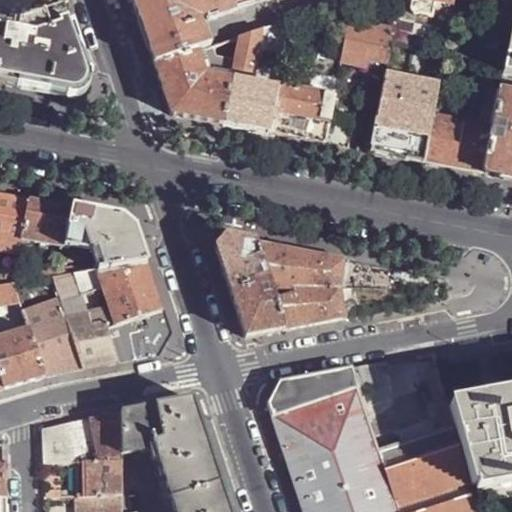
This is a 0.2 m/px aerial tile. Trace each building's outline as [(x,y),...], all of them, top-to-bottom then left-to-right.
[(145,44),(192,28),(192,25),(190,22),(204,18),(205,22),(244,9),(243,4),(256,0),(137,0),(133,8),(145,44)] [(426,0),(409,0),(407,11),(408,15),(413,16),(417,15),(430,17),(433,1),(426,0)] [(511,10),(500,77),(511,79),(511,10)] [(82,77),(60,12),(17,25),(15,37),(0,34),(0,83),(66,96),(82,77)] [(238,39),(229,81),(276,91),(277,87),(289,21),(238,39)] [(448,33),(394,22),(392,32),(445,43),(448,33)] [(392,32),(348,24),(340,64),(363,69),(365,62),(385,65),(392,32)] [(196,25),(192,25),(192,28),(145,44),(153,68),(195,53),(205,50),(196,25)] [(195,53),(153,68),(169,116),(221,126),(229,81),(209,77),(203,77),(200,67),(195,53)] [(207,73),(205,66),(200,67),(203,77),(209,77),(210,73),(207,73)] [(438,85),(384,74),(376,118),(429,129),(432,117),(438,85)] [(511,93),(511,79),(500,77),(497,91),(511,93)] [(229,81),(221,126),(267,135),(276,91),(229,81)] [(335,88),(309,84),(308,93),(333,99),(335,88)] [(276,91),(267,135),(323,145),(329,116),(333,99),(308,93),(277,87),(276,91)] [(497,92),(482,89),(477,115),(492,118),(497,92)] [(511,180),(511,93),(497,91),(497,92),(492,118),(490,128),(480,175),(511,180)] [(492,118),(477,115),(475,125),(490,128),(492,118)] [(353,120),(329,116),(323,145),(347,150),(353,120)] [(429,129),(422,164),(480,175),(490,128),(475,125),(432,117),(429,129)] [(376,118),(368,154),(422,164),(429,129),(376,118)] [(0,195),(0,237),(21,242),(24,229),(30,201),(0,195)] [(73,209),(30,201),(24,229),(68,237),(73,209)] [(123,218),(73,209),(68,237),(67,241),(90,246),(97,247),(105,271),(147,264),(136,230),(123,218)] [(68,237),(24,229),(21,242),(32,243),(33,240),(66,247),(67,241),(68,237)] [(0,248),(20,253),(21,242),(0,237),(0,248)] [(255,244),(225,238),(216,250),(231,296),(268,283),(255,244)] [(255,244),(268,283),(291,286),(291,290),(341,291),(345,261),(255,244)] [(90,246),(98,272),(105,271),(97,247),(90,246)] [(163,312),(147,264),(105,271),(98,272),(104,289),(117,327),(135,321),(148,317),(163,312)] [(98,272),(75,276),(79,288),(82,297),(104,289),(98,272)] [(79,288),(75,276),(60,278),(54,279),(57,287),(59,293),(63,292),(79,288)] [(54,279),(13,286),(17,296),(57,287),(54,279)] [(245,340),(284,332),(274,302),(270,291),(268,283),(231,296),(245,340)] [(13,286),(0,287),(0,305),(19,302),(17,296),(13,286)] [(346,320),(341,291),(291,290),(274,302),(284,332),(346,320)] [(46,378),(84,371),(68,323),(61,301),(23,313),(29,331),(46,378)] [(163,312),(148,317),(153,329),(146,330),(150,357),(158,356),(171,334),(163,312)] [(84,371),(118,364),(108,330),(106,324),(93,328),(89,316),(68,323),(84,371)] [(150,357),(146,330),(138,332),(135,321),(117,327),(108,330),(118,364),(150,357)] [(46,378),(29,331),(0,339),(0,372),(6,390),(46,378)] [(433,354),(421,357),(425,372),(438,369),(433,354)] [(382,364),(351,371),(357,390),(364,387),(365,388),(380,383),(384,380),(384,375),(382,364)] [(437,414),(450,410),(438,369),(425,372),(437,414)] [(267,406),(302,511),(398,511),(378,451),(363,407),(357,390),(351,371),(279,384),(267,406)] [(364,387),(357,390),(363,407),(370,405),(365,388),(364,387)] [(511,396),(450,408),(472,485),(511,476),(511,396)] [(192,401),(120,416),(121,459),(152,453),(155,463),(160,461),(173,502),(221,486),(192,401)] [(442,431),(454,427),(450,410),(437,414),(442,431)] [(99,465),(121,463),(121,459),(120,416),(90,422),(99,465)] [(77,425),(85,466),(99,465),(90,422),(77,425)] [(43,432),(44,468),(78,466),(85,466),(77,425),(43,432)] [(477,511),(454,427),(442,431),(378,451),(398,511),(477,511)] [(122,497),(121,463),(99,465),(85,466),(78,466),(79,475),(87,474),(88,492),(79,492),(78,500),(90,499),(122,497)] [(88,492),(87,474),(79,475),(79,492),(88,492)] [(176,511),(229,511),(221,486),(173,502),(176,511)] [(122,511),(122,497),(90,499),(78,500),(78,511),(122,511)]
